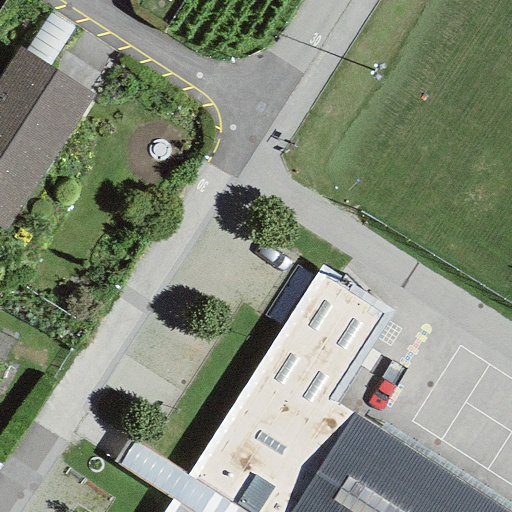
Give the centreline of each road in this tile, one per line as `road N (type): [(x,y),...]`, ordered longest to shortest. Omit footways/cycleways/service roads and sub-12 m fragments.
road 1 (residential): [(264,111),(0,504)]
road 2 (residential): [(87,0),(264,111)]
road 3 (residential): [(264,111),(333,0)]
